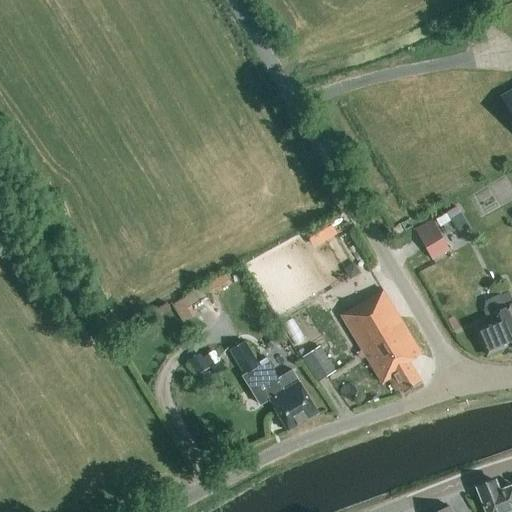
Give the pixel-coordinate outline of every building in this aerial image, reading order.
[(511,91),(501,97),(511,115),(511,91)] [(432,261),(450,251),(432,220),(415,230),(432,261)] [(329,221),(308,234),(314,244),(336,231),(329,221)] [(350,237),(322,254),(338,280),(366,264),(350,237)] [(251,286),(274,274),(263,251),(239,262),(251,286)] [(231,285),(225,275),(173,306),(184,325),(194,319),(188,308),(211,295),(212,296),(231,285)] [(422,383),(409,363),(421,355),(382,291),(340,317),(382,384),(389,380),(395,391),(400,388),(404,394),(422,383)] [(498,321),(476,331),(487,356),(508,346),(509,349),(511,349),(511,299),(509,293),(501,296),(506,307),(494,313),(498,321)] [(258,363),(247,344),(233,353),(246,375),(244,377),(261,406),(270,401),(288,432),(318,414),(300,382),(299,382),(292,371),(279,379),(267,358),(258,363)] [(337,372),(321,346),(301,359),(317,384),(337,372)] [(354,382),(364,376),(354,359),(344,365),(354,382)] [(511,511),(511,486),(499,492),(496,482),(477,489),(485,511),(511,511)]
